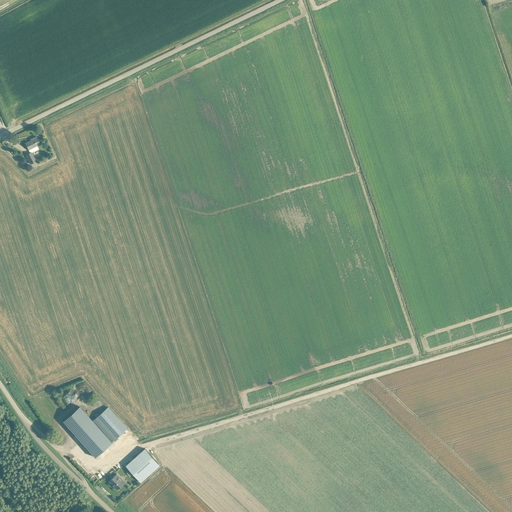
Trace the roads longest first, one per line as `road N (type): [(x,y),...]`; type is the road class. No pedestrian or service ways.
road 1 (track): [(57,448),(81,448),(102,468),(136,446),(511,336)]
road 2 (unclassified): [(0,137),(283,0)]
road 3 (unclassified): [(110,511),(36,438),(0,383)]
